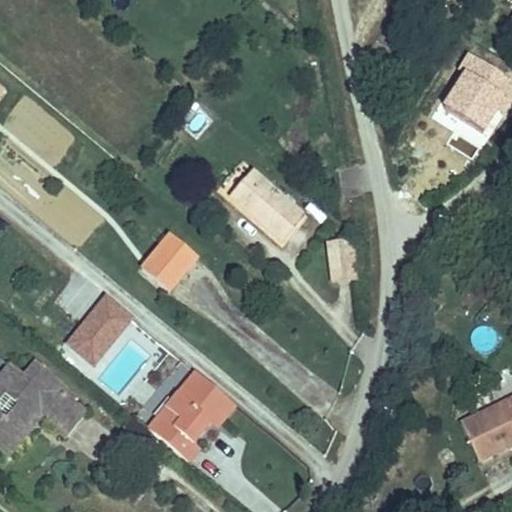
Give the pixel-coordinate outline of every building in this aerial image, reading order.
[(0,108),(9,116),(22,99),(0,82),(0,108)] [(264,162),(247,183),(261,193),(253,202),(297,237),(320,208),(264,162)] [(261,193),(247,183),(239,191),(253,202),(261,193)] [(0,194),(0,210),(13,213),(16,197),(0,194)] [(182,235),(153,270),(181,293),(210,258),(182,235)] [(348,281),(374,280),(370,245),(346,247),(348,281)] [(104,297),(64,346),(93,369),(132,320),(104,297)] [(0,439),(23,457),(57,413),(82,433),(102,408),(79,391),(83,384),(55,365),(43,381),(25,366),(0,396),(0,439)] [(168,430),(208,463),(220,449),(214,443),(232,418),(240,424),(252,409),(211,375),(168,430)] [(511,399),(469,422),(487,458),(511,443),(511,399)]
